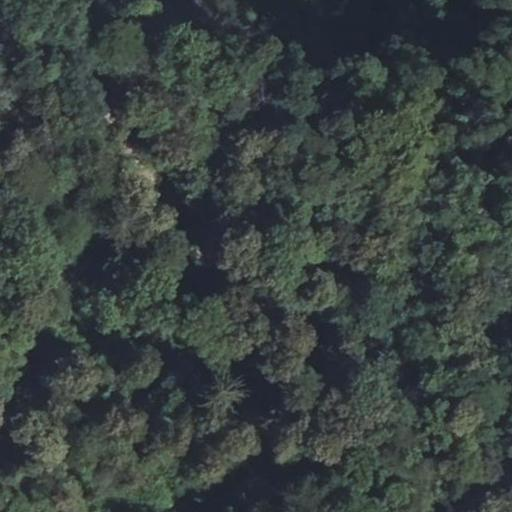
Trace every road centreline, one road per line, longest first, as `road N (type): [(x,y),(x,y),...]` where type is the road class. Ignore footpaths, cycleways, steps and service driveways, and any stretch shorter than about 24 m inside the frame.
road 1 (track): [(0,27),(52,53),(99,99),(139,155),(173,240),(205,286),(264,319),(337,335),(392,369),(511,472)]
road 2 (track): [(392,369),(429,511)]
